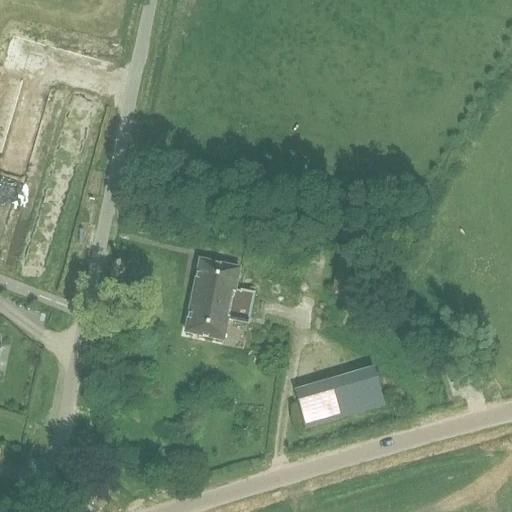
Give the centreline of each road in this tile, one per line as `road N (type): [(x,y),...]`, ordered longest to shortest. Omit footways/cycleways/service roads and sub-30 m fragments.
road 1 (unclassified): [(78,511),(58,457),(149,0)]
road 2 (residential): [(168,511),(511,411)]
road 3 (unknown): [(262,482),(290,305)]
